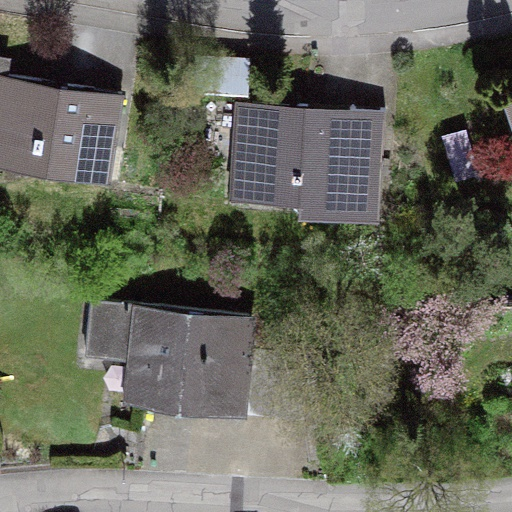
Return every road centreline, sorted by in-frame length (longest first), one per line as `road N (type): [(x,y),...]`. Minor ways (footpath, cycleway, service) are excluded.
road 1 (residential): [(380,511),(194,501),(0,504)]
road 2 (residential): [(453,0),(276,17),(183,0)]
